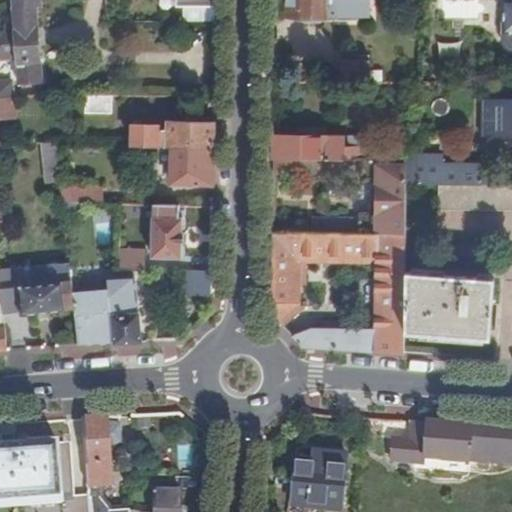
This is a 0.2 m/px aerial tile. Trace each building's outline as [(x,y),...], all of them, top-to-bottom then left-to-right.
[(0,31),(0,59),(16,58),(19,83),(23,83),(23,87),(28,87),(28,82),(43,80),(36,5),(42,4),(41,0),(11,0),(15,29),(0,31)] [(367,0),(288,0),(288,17),(333,17),(333,21),(357,21),(357,9),(367,0)] [(184,22),(216,23),(216,6),(184,6),(184,22)] [(371,83),(372,73),(372,61),(341,61),(342,83),(371,83)] [(371,83),(383,83),(383,73),(372,73),(371,83)] [(0,97),(15,97),(14,81),(0,81),(0,97)] [(113,114),(113,96),(87,97),(88,115),(113,114)] [(0,119),(18,118),(16,98),(15,97),(0,97),(0,119)] [(511,100),(489,100),(488,138),(511,138),(511,100)] [(174,146),(215,147),(215,123),(170,122),(169,131),(158,131),(158,126),(135,126),(134,146),(174,146)] [(274,159),(319,159),(361,160),(364,160),(364,138),(346,137),(327,136),(327,129),(307,129),(307,130),(307,136),(297,136),(274,135),(274,159)] [(63,185),(58,145),(48,144),(53,186),(63,185)] [(173,184),(214,185),(214,171),(215,147),(174,146),(173,184)] [(407,183),(440,183),(495,184),(494,166),(480,165),(480,164),(444,163),(444,156),(407,155),(407,160),(407,183)] [(274,159),(274,173),(314,174),(314,170),(318,170),(319,159),(274,159)] [(359,233),(406,234),(407,183),(407,160),(364,160),(361,160),(361,181),(377,181),(378,199),(371,203),(370,208),(371,212),(359,212),(359,224),(359,233)] [(440,210),(511,211),(511,184),(495,184),(440,183),(440,210)] [(65,204),(81,204),(105,204),(104,188),(63,188),(65,204)] [(65,204),(67,220),(81,220),(81,204),(65,204)] [(180,218),(181,205),(140,205),(139,212),(155,211),(154,257),(183,258),(183,243),(185,243),(185,232),(183,232),(183,218),(180,218)] [(312,232),(359,233),(359,224),(341,224),(341,221),(312,220),(312,232)] [(376,351),(405,353),(405,332),(406,273),(406,234),(359,233),(312,232),(273,232),(274,316),(283,326),(304,307),(301,304),(301,284),(305,284),(306,262),(377,262),(376,330),(314,329),(297,334),(293,337),(301,345),(344,348),(376,350),(376,351)] [(120,269),(146,270),(147,252),(121,252),(120,269)] [(181,296),(214,296),(214,272),(182,271),(181,296)] [(406,273),(405,332),(489,339),(494,279),(406,273)] [(80,345),(144,342),(135,276),(109,280),(109,287),(74,291),(76,309),(80,345)] [(76,309),(74,291),(73,281),(10,288),(15,324),(18,350),(37,348),(33,313),(76,309)] [(7,351),(18,350),(15,324),(7,325),(4,325),(7,351)] [(108,418),(87,420),(93,511),(132,511),(133,511),(133,510),(112,510),(112,509),(102,498),(101,477),(112,476),(109,438),(117,436),(123,435),(122,425),(115,423),(109,423),(108,418)] [(452,426),(414,423),(412,442),(393,441),(390,466),(425,469),(426,460),(472,464),(475,428),(452,426)] [(511,430),(475,428),(472,464),(511,466),(511,430)] [(3,448),(0,448),(0,502),(63,497),(59,444),(18,447),(17,435),(2,436),(3,448)] [(316,453),(315,466),(329,467),(331,455),(316,453)] [(329,467),(315,466),(298,464),(294,508),(331,511),(342,511),(347,457),(331,455),(329,467)] [(138,511),(133,511),(132,511),(183,511),(184,492),(159,491),(158,511),(138,511)]
